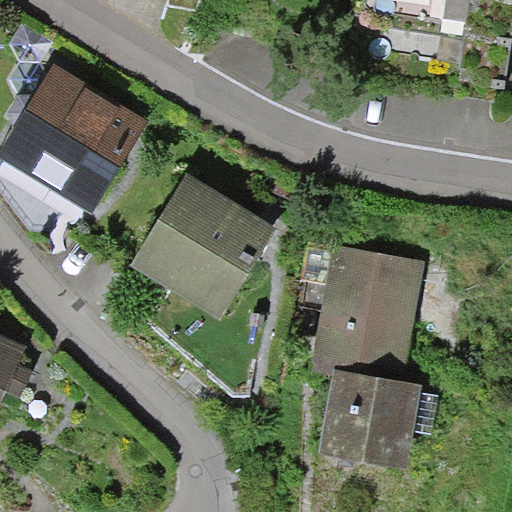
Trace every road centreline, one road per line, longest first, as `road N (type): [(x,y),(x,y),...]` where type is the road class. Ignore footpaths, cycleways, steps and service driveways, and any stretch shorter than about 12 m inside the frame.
road 1 (residential): [(47,0),(137,64),(385,144),(511,156)]
road 2 (residential): [(196,511),(201,438),(82,335),(0,240)]
